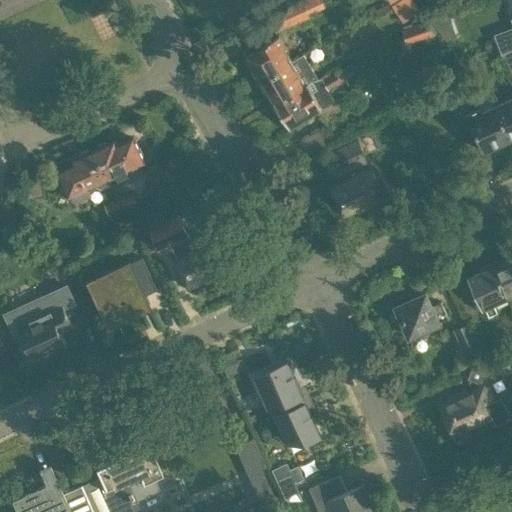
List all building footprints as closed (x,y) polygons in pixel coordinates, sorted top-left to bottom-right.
[(302,2),(270,17),(276,30),(308,16),(302,2)] [(429,22),(405,30),(410,44),(433,36),(429,22)] [(511,28),(494,35),(501,53),(511,49),(511,28)] [(292,61),(285,49),(287,48),(280,36),(246,55),(262,81),(278,72),(277,70),(292,61)] [(303,54),(292,61),(277,70),(278,72),(262,81),(274,102),(307,83),(318,79),(303,54)] [(321,78),(318,79),(307,83),(274,102),(289,128),(322,108),(322,107),(333,100),(327,90),(328,89),(341,82),(336,73),(323,80),(321,78)] [(448,105),(460,99),(451,78),(438,84),(448,105)] [(511,98),(495,106),(510,139),(511,138),(511,98)] [(510,139),(495,106),(483,111),(482,108),(468,114),(484,151),(510,139)] [(97,148),(94,149),(106,178),(117,173),(118,175),(126,172),(129,179),(142,173),(145,166),(143,161),(144,161),(142,158),(144,154),(140,147),(137,146),(133,136),(116,144),(114,140),(109,143),(105,141),(98,144),(97,148)] [(367,149),(362,138),(330,152),(335,163),(367,149)] [(80,152),(80,156),(74,159),(76,163),(58,171),(63,180),(59,190),(69,194),(69,195),(70,194),(72,199),(78,201),(90,196),(87,190),(97,185),(98,188),(101,189),(110,185),(106,178),(94,149),(91,151),(88,149),(80,152)] [(343,180),(344,182),(331,188),(343,215),(384,196),(372,169),(363,173),(362,172),(343,180)] [(133,193),(116,200),(121,210),(137,203),(133,193)] [(130,231),(121,210),(116,200),(106,205),(110,215),(112,214),(121,235),(130,231)] [(179,214),(148,228),(158,248),(170,243),(176,257),(189,285),(230,267),(217,240),(204,245),(204,244),(194,248),(188,235),(189,235),(179,214)] [(511,254),(493,263),(494,266),(499,277),(508,296),(511,294),(511,254)] [(142,294),(155,287),(140,255),(93,276),(114,319),(147,305),(142,294)] [(499,277),(494,266),(493,263),(481,268),(482,271),(470,276),(477,291),(471,293),(478,309),(485,306),(489,315),(498,312),(494,302),(508,296),(499,277)] [(441,301),(432,305),(426,293),(397,307),(410,335),(412,335),(416,337),(425,333),(425,328),(439,322),(439,321),(448,317),(441,301)] [(31,320),(18,326),(33,356),(36,355),(37,356),(40,357),(48,354),(50,350),(49,349),(65,341),(66,343),(67,342),(61,328),(71,324),(71,325),(72,324),(71,323),(60,299),(55,302),(58,309),(53,311),(52,310),(31,319),(31,320)] [(480,351),(468,323),(455,329),(466,353),(467,353),(469,356),(480,351)] [(226,358),(221,360),(224,367),(244,358),(238,347),(232,350),(224,353),(226,358)] [(272,409),(305,395),(302,389),(302,390),(300,386),(289,361),(254,377),(268,409),(272,408),(272,409)] [(453,433),(487,418),(481,404),(493,398),(488,387),(485,388),(481,381),(485,371),(472,366),(467,379),(477,383),(480,390),(464,397),(462,392),(452,396),(455,401),(441,407),(453,433)] [(305,395),(272,409),(286,439),(302,432),(305,439),(321,432),(317,422),(312,411),(310,409),(311,408),(310,405),(305,395)] [(95,468),(99,477),(80,485),(92,511),(132,511),(137,510),(133,500),(156,489),(152,478),(161,474),(139,425),(120,433),(128,453),(95,468)] [(270,464),(256,436),(235,445),(250,473),(270,464)] [(319,468),(318,468),(314,460),(315,459),(314,458),(290,469),(296,481),(320,469),(319,468)] [(287,461),(272,468),(286,498),(301,491),(296,481),(290,469),(287,461)] [(39,469),(45,483),(10,498),(16,511),(92,511),(80,485),(62,493),(49,465),(39,469)] [(339,475),(309,488),(319,511),(375,511),(364,484),(346,491),(339,475)]
